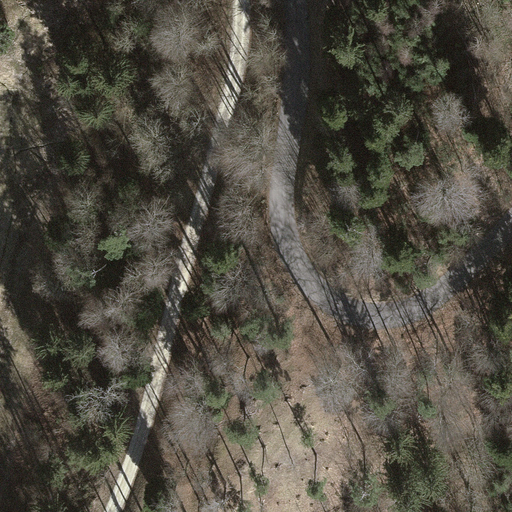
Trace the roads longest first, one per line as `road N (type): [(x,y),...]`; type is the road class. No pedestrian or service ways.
road 1 (unclassified): [(511,224),(427,310),(373,325),(318,299),(285,251),(281,169),(298,65),(296,0)]
road 2 (track): [(231,0),(228,88),(189,262),(113,511)]
